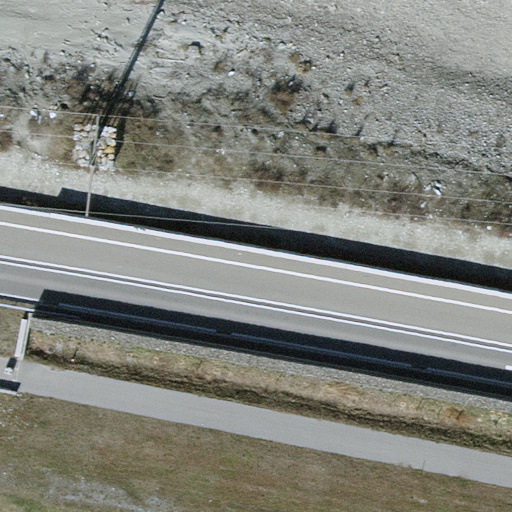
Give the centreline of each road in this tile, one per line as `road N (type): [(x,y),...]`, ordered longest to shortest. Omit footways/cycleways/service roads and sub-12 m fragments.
road 1 (track): [(0,180),(511,266)]
road 2 (motorway): [(511,330),(0,248)]
